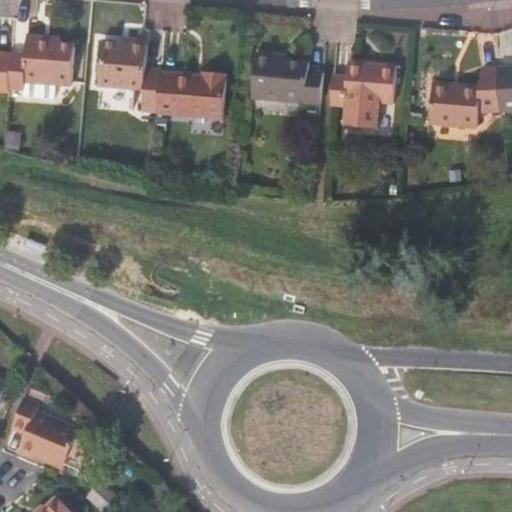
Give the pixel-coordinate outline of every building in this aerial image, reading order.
[(26,52),(12,51),(10,87),(23,88),(22,96),(47,98),(49,80),(72,82),(76,42),(60,40),(43,38),(44,34),(28,32),(26,52)] [(147,67),(148,43),(122,41),(103,40),(100,85),(144,88),(143,108),(158,109),(161,71),(161,68),(147,67)] [(0,88),(10,89),(10,87),(12,51),(0,50),(0,88)] [(254,96),(322,102),(324,72),(310,70),(310,61),(276,58),(275,54),(257,53),(254,96)] [(350,73),(334,72),(332,103),(346,104),(347,97),(394,100),(397,62),(351,58),(350,73)] [(511,64),(498,65),(502,108),(511,107),(511,64)] [(478,110),(502,108),(498,65),(481,66),(480,81),(459,79),(458,82),(432,80),(429,119),(477,123),(478,110)] [(178,72),(161,71),(158,109),(158,110),(228,116),(231,77),(228,76),(228,70),(206,69),(205,79),(177,77),(178,72)] [(0,401),(10,377),(0,373),(0,401)] [(69,461),(81,432),(83,427),(39,409),(41,402),(26,395),(13,426),(28,433),(23,447),(68,464),(69,461)] [(100,440),(81,432),(69,461),(88,468),(100,440)] [(72,511),(57,495),(39,511),(72,511)]
